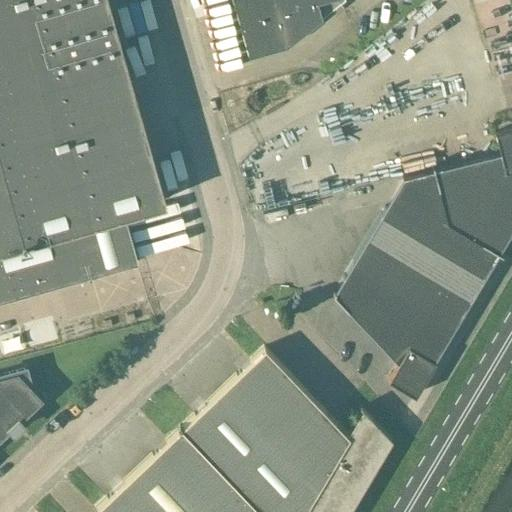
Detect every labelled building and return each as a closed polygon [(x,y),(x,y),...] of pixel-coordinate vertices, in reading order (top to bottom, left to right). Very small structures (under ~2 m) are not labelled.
[(0,0),(0,297),(133,261),(120,212),(162,201),(106,0),(0,0)] [(231,0),(248,56),(286,45),(343,0),(231,0)] [(396,363),(386,379),(413,395),(433,361),(432,360),(511,225),(511,127),(493,132),(498,152),(409,175),(408,174),(401,176),(401,177),(333,291),(331,294),(396,363)] [(346,434),(263,346),(95,507),(99,511),(346,511),(391,439),(362,409),(346,434)] [(23,369),(0,374),(0,436),(39,401),(35,391),(27,382),(23,369)]
